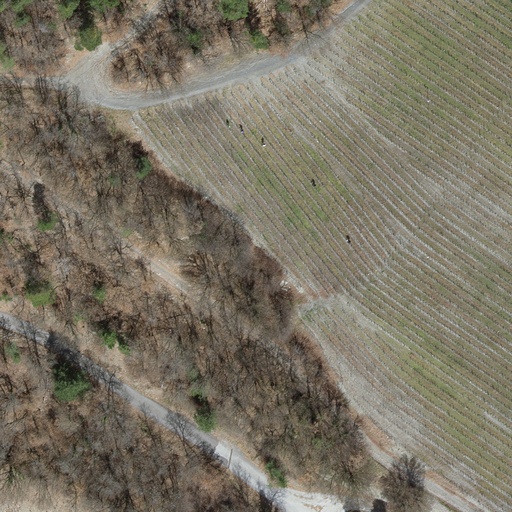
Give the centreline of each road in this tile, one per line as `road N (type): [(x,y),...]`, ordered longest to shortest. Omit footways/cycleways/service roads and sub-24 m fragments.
road 1 (track): [(0,181),(177,300),(259,344),(378,463),(460,511)]
road 2 (track): [(164,0),(85,62),(89,89),(191,96),(274,57),(356,0)]
road 3 (unclassified): [(296,511),(0,318)]
